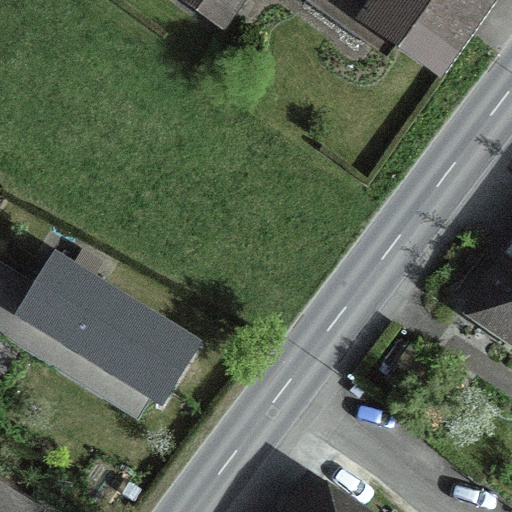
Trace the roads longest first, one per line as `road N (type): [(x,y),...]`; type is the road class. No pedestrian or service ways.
road 1 (tertiary): [(280,384),(511,83)]
road 2 (residential): [(280,384),(455,511)]
road 3 (tertiary): [(192,511),(280,384)]
